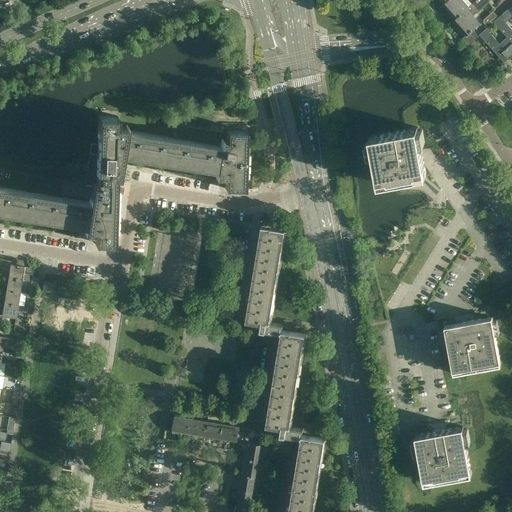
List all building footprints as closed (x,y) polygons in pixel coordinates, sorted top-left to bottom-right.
[(448,0),(444,4),(442,6),(454,20),(476,0),(467,8),(462,2),(461,0),(448,0)] [(476,0),(454,20),(452,22),(465,36),(461,39),(461,40),(462,39),(468,45),(478,36),(472,30),(478,25),(472,19),(472,16),(489,0),(476,0)] [(511,14),(507,9),(511,14),(511,30),(503,20),(505,18),(502,14),(498,17),(493,12),(488,16),(511,42),(511,14)] [(505,64),(505,63),(504,62),(511,54),(511,42),(488,16),(482,21),(487,27),(479,34),(505,64)] [(0,213),(61,223),(85,227),(84,233),(85,233),(85,231),(94,233),(94,242),(95,242),(105,242),(112,242),(112,243),(113,243),(114,223),(112,223),(113,193),(118,194),(119,188),(114,187),(116,169),(116,159),(121,160),(120,161),(121,161),(122,156),(204,170),(214,172),(216,172),(215,178),(216,178),(216,177),(225,178),(224,189),(225,189),(225,188),(243,189),(244,189),(245,131),(244,131),(236,131),(227,131),(227,130),(226,130),(226,141),(222,140),(222,139),(221,139),(220,146),(126,131),(127,126),(126,125),(126,127),(117,126),(117,116),(116,116),(116,117),(99,116),(98,116),(97,136),(98,136),(98,145),(91,144),(83,187),(97,189),(96,193),(95,193),(95,199),(90,199),(91,198),(90,198),(89,202),(0,187),(0,213)] [(177,125),(175,137),(218,144),(220,132),(177,125)] [(402,130),(370,136),(379,184),(391,182),(396,181),(409,178),(426,175),(424,165),(422,150),(417,127),(406,129),(402,130)] [(286,229),(263,225),(248,314),(250,314),(250,319),(262,321),(271,322),(286,229)] [(8,276),(22,279),(28,280),(28,276),(23,275),(24,266),(23,266),(16,265),(10,264),(8,276)] [(20,292),(22,279),(8,276),(6,290),(20,292)] [(42,291),(54,293),(56,283),(44,281),(42,291)] [(18,305),(20,292),(6,290),(4,302),(18,305)] [(18,305),(4,302),(2,316),(16,318),(18,305)] [(492,317),(456,323),(444,325),(453,374),(501,365),(492,317)] [(291,427),(306,334),(289,331),(289,325),(271,322),(262,321),(261,330),(282,333),(268,419),(270,419),(270,423),(282,425),(291,427)] [(23,359),(13,357),(12,364),(22,366),(23,359)] [(189,433),(191,418),(175,416),(173,430),(173,433),(181,434),(182,432),(189,433)] [(205,436),(207,421),(191,418),(189,433),(189,435),(197,437),(198,435),(205,436)] [(223,424),(207,421),(205,436),(204,438),(213,439),(214,437),(220,438),(223,424)] [(223,424),(220,438),(221,438),(220,440),(229,442),(230,440),(237,441),(238,433),(242,434),(243,429),(239,428),(239,426),(223,424)] [(314,511),(326,439),(308,436),(310,430),(291,427),(282,425),(281,435),(302,438),(289,511),(314,511)] [(463,426),(415,435),(424,483),(472,474),(463,426)] [(11,444),(1,442),(0,445),(0,457),(9,458),(11,444)] [(244,459),(259,461),(262,445),(247,442),(247,443),(245,443),(244,451),(246,452),(244,459)] [(259,461),(244,459),(243,459),(241,467),(243,468),(242,475),(256,477),(259,461)] [(254,493),(256,477),(242,475),(240,474),(238,483),(240,483),(239,491),(254,493)] [(251,509),(254,493),(239,491),(237,490),(236,499),(238,500),(236,507),(251,509)]
